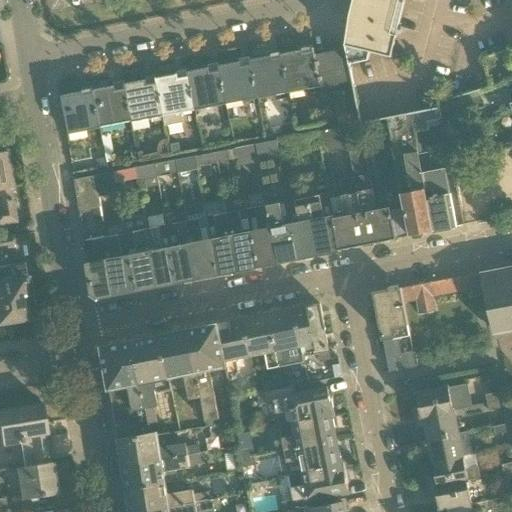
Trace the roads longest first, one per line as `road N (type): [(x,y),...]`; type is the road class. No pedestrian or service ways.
road 1 (residential): [(30,58),(303,0)]
road 2 (residential): [(78,330),(346,276)]
road 3 (residential): [(391,511),(346,276)]
road 4 (residential): [(78,330),(37,98)]
road 5 (residential): [(346,276),(511,242)]
road 6 (residential): [(108,511),(83,360)]
